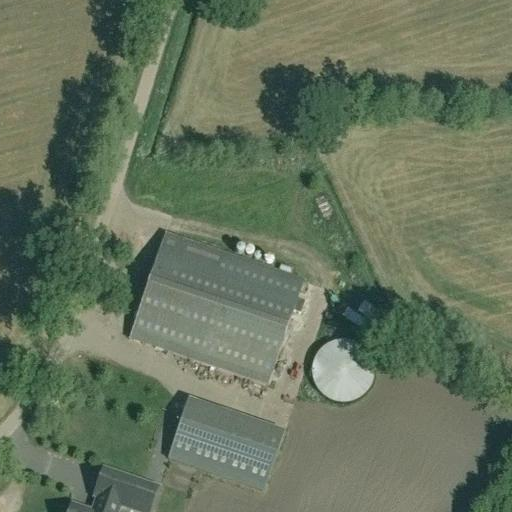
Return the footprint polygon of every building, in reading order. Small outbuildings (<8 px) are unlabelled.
[(317,196),(307,200),(319,233),(330,229),(317,196)] [(130,342),(133,343),(267,388),(302,283),(165,236),(130,342)] [(372,384),(374,373),(372,363),(366,353),(358,346),(348,342),(337,343),(327,346),(318,353),(313,363),(311,373),(313,384),(318,393),(327,400),(337,404),(348,404),(358,400),(366,393),(372,384)] [(264,493),(278,451),(277,450),(215,429),(182,418),(168,461),(264,493)] [(84,511),(72,508),(71,510),(70,511),(116,511),(118,507),(133,511),(148,511),(156,490),(103,472),(94,498),(98,500),(93,511),(84,511)]
